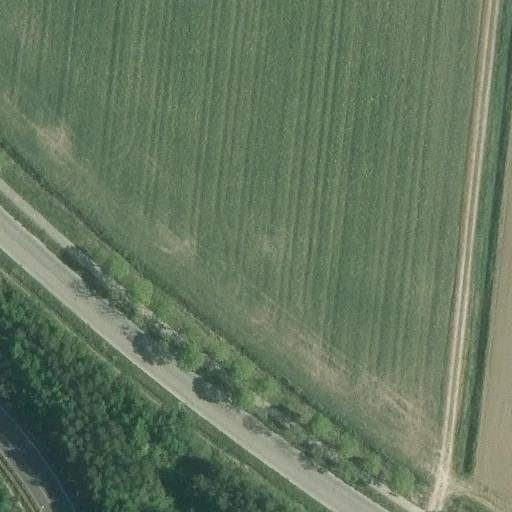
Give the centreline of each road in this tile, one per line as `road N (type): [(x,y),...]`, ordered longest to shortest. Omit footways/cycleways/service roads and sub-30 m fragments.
road 1 (track): [(432,511),(493,0)]
road 2 (tertiary): [(350,511),(100,329),(0,237)]
